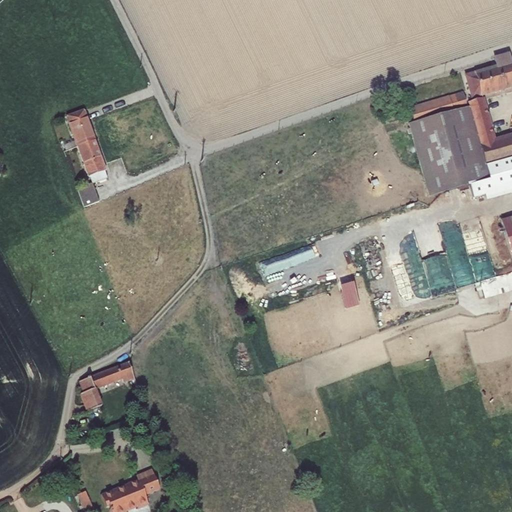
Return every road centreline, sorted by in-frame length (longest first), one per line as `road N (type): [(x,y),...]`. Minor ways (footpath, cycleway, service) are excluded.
road 1 (track): [(0,498),(56,456),(69,390),(82,372),(123,352),(205,266),(205,218),(183,143),(116,0)]
road 2 (track): [(186,155),(511,47)]
